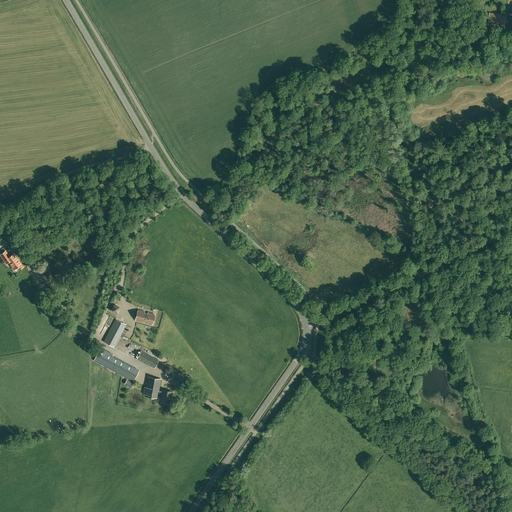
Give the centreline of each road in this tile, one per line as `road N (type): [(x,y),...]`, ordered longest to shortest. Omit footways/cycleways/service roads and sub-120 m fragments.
road 1 (tertiary): [(307,327),(290,296),(172,182),(65,0)]
road 2 (unclassified): [(469,511),(303,350)]
road 3 (unclassified): [(307,327),(511,226)]
road 4 (tertiary): [(192,511),(303,350)]
